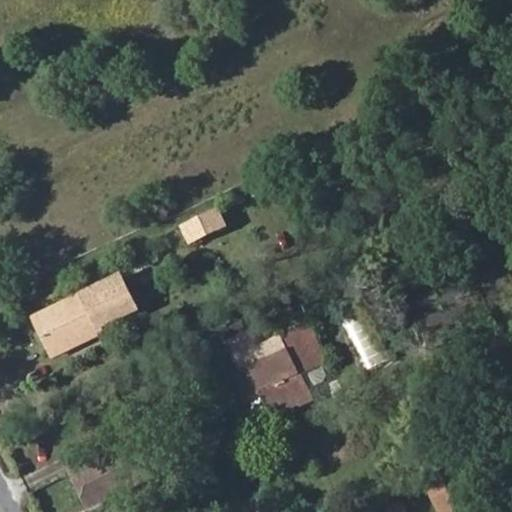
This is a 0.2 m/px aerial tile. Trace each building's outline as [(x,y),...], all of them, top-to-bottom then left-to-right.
[(210,211),(187,222),(196,240),(218,229),(210,211)] [(119,276),(32,317),(53,360),(86,344),(78,328),(93,320),(101,336),(108,333),(104,324),(134,307),(119,276)] [(78,328),(86,344),(101,336),(93,320),(78,328)] [(247,336),(228,345),(245,378),(239,381),(256,415),(262,417),(273,411),(277,420),(316,401),(311,392),(328,384),(330,378),(325,367),(329,365),(310,327),(284,340),(291,355),(277,361),(261,329),(258,331),(255,326),(245,331),(247,336)] [(226,341),(228,345),(247,336),(245,331),(226,341)] [(150,476),(132,440),(69,469),(85,497),(101,501),(150,476)] [(463,511),(464,511),(448,479),(433,487),(445,511),(463,511)] [(405,501),(394,507),(396,511),(406,511),(410,511),(405,501)]
